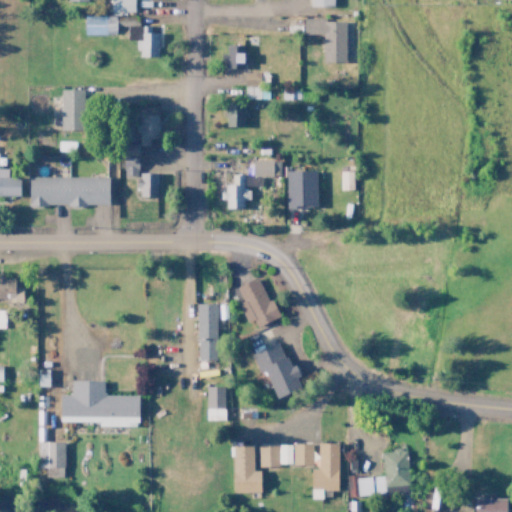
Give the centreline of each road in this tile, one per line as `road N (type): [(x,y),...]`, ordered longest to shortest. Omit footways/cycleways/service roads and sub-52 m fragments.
road 1 (tertiary): [(485,408),(392,395),(348,377),(327,356),(280,272),(248,251),(0,245)]
road 2 (residential): [(185,245),(186,0)]
